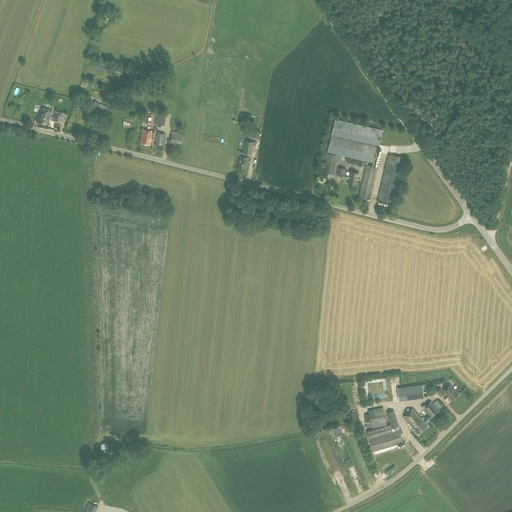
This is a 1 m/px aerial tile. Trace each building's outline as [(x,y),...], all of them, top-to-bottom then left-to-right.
[(88,113),(93,116),(97,108),(104,112),(107,107),(100,103),(99,105),(94,102),(88,113)] [(36,121),(47,124),(49,119),(61,122),(63,113),(54,111),(53,117),(50,116),(51,110),(41,107),(38,115),(36,121)] [(153,123),(164,125),(166,114),(154,112),(151,111),(151,115),(154,115),(153,123)] [(328,152),(375,163),(383,130),(336,118),(328,152)] [(122,126),(131,128),(132,121),(124,119),(122,126)] [(140,143),(150,145),(152,135),(153,131),(142,129),(140,143)] [(170,142),(182,144),(183,133),(172,131),(170,142)] [(155,144),(162,145),(164,133),(156,132),(155,144)] [(238,166),(246,168),(247,162),(248,162),(248,157),(246,157),(247,153),(252,154),(254,141),(245,140),(243,152),(244,153),(243,156),(240,156),(238,166)] [(325,172),(334,174),(336,159),(337,155),(322,152),(321,160),(327,162),(325,172)] [(377,200),(395,205),(407,158),(388,154),(377,200)] [(359,197),(371,200),(378,167),(366,164),(359,197)] [(337,175),(345,176),(346,169),(338,167),(337,175)] [(348,183),(357,185),(359,173),(350,171),(348,183)] [(397,388),(399,400),(424,397),(423,385),(397,388)] [(444,390),(452,399),(458,394),(450,385),(444,390)] [(414,430),(418,434),(428,425),(426,422),(439,410),(431,401),(423,408),(428,414),(429,415),(425,418),(424,416),(422,418),(413,408),(403,417),(414,429),(414,430)] [(371,422),(372,428),(387,425),(384,410),(383,407),(369,410),(369,413),(364,414),(366,422),(371,421),(371,422)] [(403,442),(394,410),(387,412),(390,424),(367,431),(369,438),(370,438),(375,453),(399,446),(398,444),(403,442)] [(352,474),(357,472),(352,460),(346,463),(352,474)] [(393,467),(387,473),(390,476),(396,471),(393,467)] [(84,511),(95,511),(98,506),(88,502),(84,511)]
